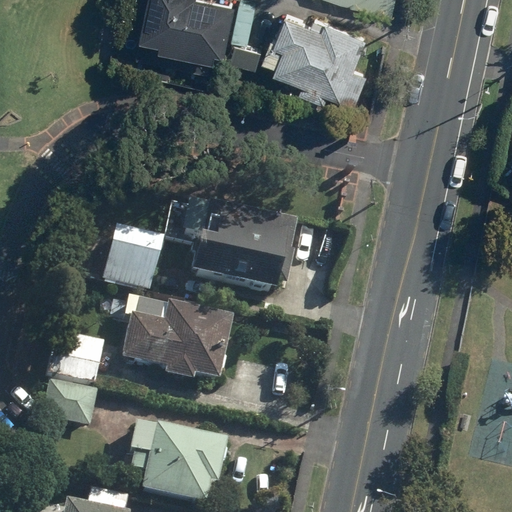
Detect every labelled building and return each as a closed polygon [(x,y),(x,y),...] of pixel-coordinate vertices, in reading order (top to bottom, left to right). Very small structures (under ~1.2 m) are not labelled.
[(161,41),(160,46),(215,57),(217,49),(227,51),(237,1),(230,0),(148,0),(141,36),(161,41)] [(333,0),(391,14),(394,0),(333,0)] [(276,64),(273,71),(303,84),(300,89),(329,101),(331,96),(355,106),(370,71),(355,64),(367,35),(326,17),(322,27),(284,11),(264,59),(276,64)] [(238,35),(230,57),(256,66),(264,44),(238,35)] [(0,149),(0,201),(14,202),(18,151),(0,149)] [(292,255),(278,252),(280,244),(191,227),(185,262),(181,281),(269,298),(271,287),(285,290),(292,255)] [(106,235),(96,284),(150,296),(160,246),(106,235)] [(122,325),(114,365),(161,374),(159,381),(190,387),(190,383),(215,388),(228,323),(122,302),(117,324),(122,325)] [(46,385),(90,393),(98,347),(54,339),(46,385)] [(44,385),(37,419),(88,428),(94,394),(90,393),(46,385),(44,385)] [(221,444),(133,427),(128,458),(132,459),(129,477),(140,479),(137,497),(202,510),(207,486),(213,487),(221,444)] [(124,511),(126,502),(86,494),(82,510),(63,506),(62,511),(124,511)]
